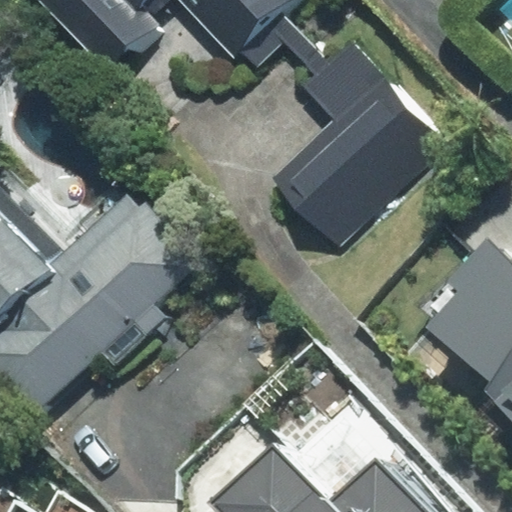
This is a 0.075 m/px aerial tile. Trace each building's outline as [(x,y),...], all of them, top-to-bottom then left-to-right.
[(240,59),(307,0),(42,0),(109,75),(191,4),(240,59)] [(452,147),(389,80),(278,179),(340,250),(452,147)] [(0,373),(40,416),(205,270),(144,198),(79,257),(0,170),(0,373)] [(511,257),(446,337),(511,406),(511,257)] [(0,511),(92,511),(8,457),(0,469),(0,511)]
